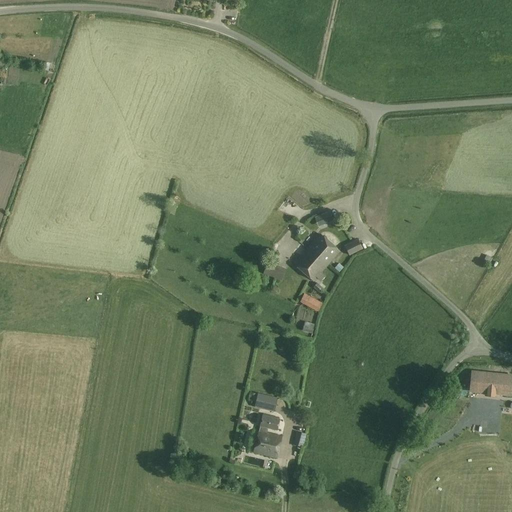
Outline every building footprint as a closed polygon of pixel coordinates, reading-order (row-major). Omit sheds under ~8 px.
[(22,135),(20,143),(29,146),(32,138),(22,135)] [(324,216),(328,225),(337,221),(332,212),(324,216)] [(303,225),(302,216),(293,218),(295,227),(303,225)] [(321,273),(340,251),(321,234),(295,264),(314,281),(317,277),(320,281),(324,276),(321,273)] [(358,239),(345,246),(350,256),(363,249),(358,239)] [(263,273),(275,278),(280,266),(268,261),(263,273)] [(317,283),(314,287),(325,297),(329,293),(317,283)] [(305,294),(300,302),(318,311),(323,303),(305,294)] [(303,331),(313,334),(315,324),(305,322),(303,331)] [(468,390),(491,392),(492,376),(479,375),(478,381),(470,380),(468,390)] [(278,398),(258,393),(254,407),(275,412),(278,398)] [(277,458),(282,437),(267,433),(268,428),(277,430),(279,419),(263,415),(260,426),(261,426),(254,452),(277,458)] [(297,432),(293,445),(303,447),(306,434),(297,432)]
